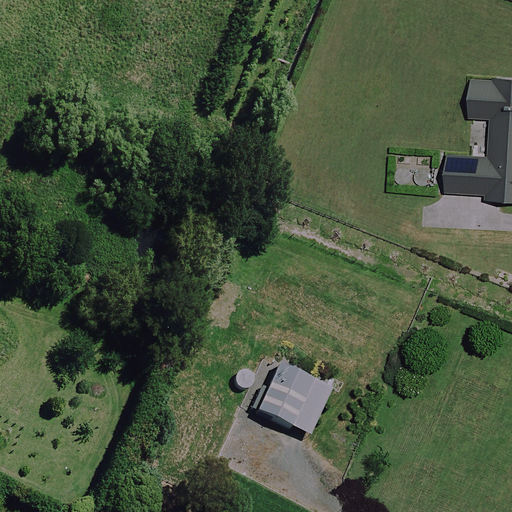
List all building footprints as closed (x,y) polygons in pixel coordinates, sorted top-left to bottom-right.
[(511,82),(474,81),(472,121),(492,122),(491,159),(449,157),(447,200),(511,203),(511,82)] [(236,303),(218,295),(206,321),(225,329),(236,303)] [(349,402),(274,367),(252,414),(308,440),(324,407),(342,416),(349,402)] [(244,372),(242,372),(240,372),(238,373),(236,374),(234,375),(233,377),(232,379),(231,381),(230,383),(230,385),(231,387),(231,389),(232,391),(234,393),(235,394),(237,395),(239,396),(241,397),(243,397),(246,397),(248,396),(250,395),(251,394),(253,392),(254,390),(255,388),(255,386),(255,384),(255,382),(254,379),(253,378),(252,376),(250,374),(249,373),(247,372),(244,372)] [(256,461),(233,451),(228,463),(250,473),(256,461)]
